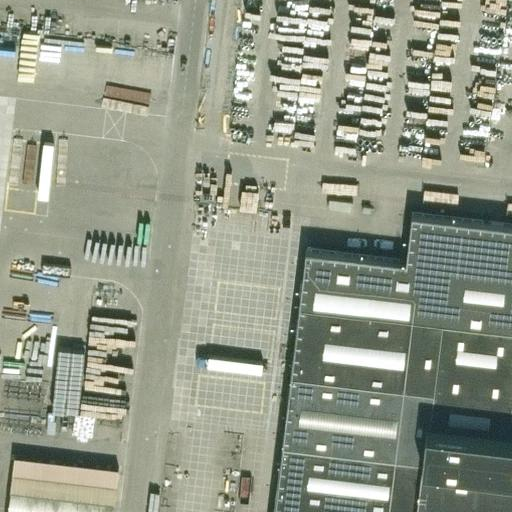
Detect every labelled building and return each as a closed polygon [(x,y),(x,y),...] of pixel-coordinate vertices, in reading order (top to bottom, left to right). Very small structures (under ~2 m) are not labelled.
[(344,52),(372,50),(370,23),(351,24),(352,34),(343,34),(344,52)] [(461,86),(484,88),(485,71),(462,69),(461,86)] [(367,98),(368,82),(341,81),(340,97),(367,98)] [(334,141),(362,142),(363,129),(335,128),(334,141)] [(511,511),(511,223),(413,212),(407,260),(308,248),(302,303),(300,302),(275,511),(511,511)] [(112,370),(61,362),(54,407),(105,415),(112,370)] [(113,511),(119,466),(15,454),(7,511),(113,511)]
